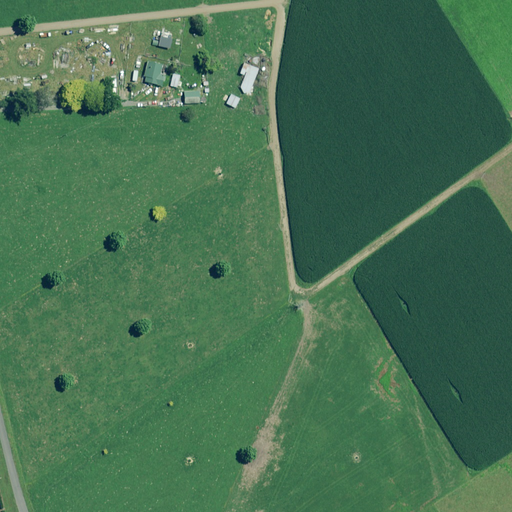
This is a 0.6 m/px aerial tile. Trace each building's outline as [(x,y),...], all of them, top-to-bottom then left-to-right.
[(171,35),(160,33),(157,48),(168,50),(171,35)] [(161,66),(146,63),(142,78),(145,78),(143,84),(160,88),(163,77),(159,76),(161,66)] [(257,70),(243,64),(239,75),(243,77),(239,89),(241,93),(248,95),(257,70)] [(179,76),(172,75),(169,87),(179,89),(180,83),(177,82),(179,76)] [(199,93),(183,93),(183,105),(199,104),(199,93)] [(239,100),(230,96),(225,105),(234,110),(239,100)]
